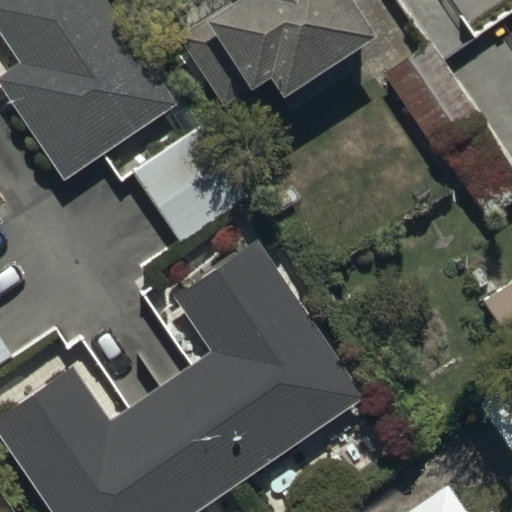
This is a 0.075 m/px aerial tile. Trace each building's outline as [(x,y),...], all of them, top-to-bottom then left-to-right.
[(173,113),(97,0),(0,0),(0,47),(19,75),(0,87),(0,98),(61,189),(173,113)] [(227,0),(171,40),(219,109),(237,96),(245,107),(266,93),(279,112),(371,47),(337,0),(227,0)] [(511,181),(433,57),(383,89),(432,166),(444,159),(486,225),(511,208),(511,181)] [(0,426),(0,448),(42,511),(205,511),(358,409),(255,255),(174,309),(210,364),(106,434),(70,380),(0,426)] [(511,294),(485,313),(511,353),(511,294)] [(0,367),(10,361),(0,346),(0,367)] [(458,511),(451,501),(435,511),(458,511)]
